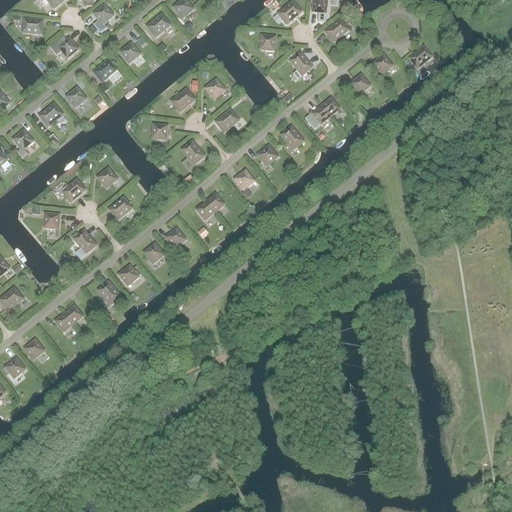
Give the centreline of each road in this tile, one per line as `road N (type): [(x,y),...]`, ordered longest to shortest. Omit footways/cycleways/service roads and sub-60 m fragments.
road 1 (unclassified): [(0,474),(511,50)]
road 2 (residential): [(121,254),(228,163)]
road 3 (residential): [(228,163),(336,74)]
road 4 (residential): [(11,340),(121,254)]
road 5 (residential): [(0,134),(99,53)]
